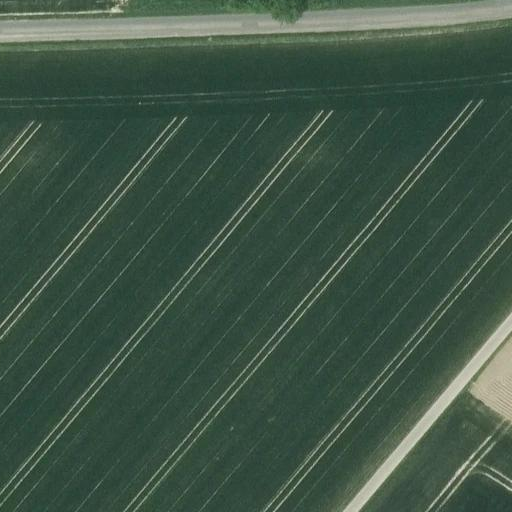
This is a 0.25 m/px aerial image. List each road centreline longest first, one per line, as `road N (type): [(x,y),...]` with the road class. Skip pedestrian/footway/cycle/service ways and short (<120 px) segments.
road 1 (tertiary): [(0,35),(511,7)]
road 2 (track): [(351,511),(511,324)]
